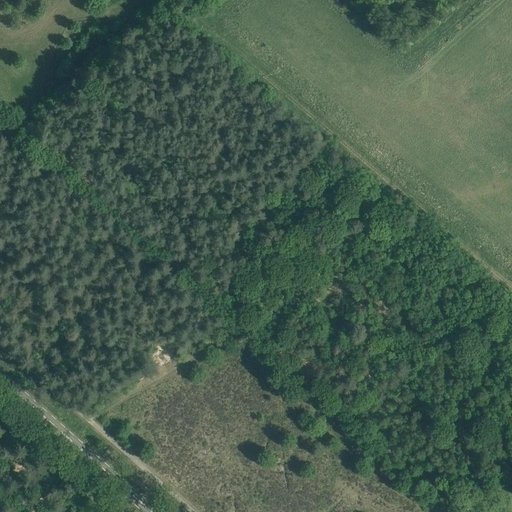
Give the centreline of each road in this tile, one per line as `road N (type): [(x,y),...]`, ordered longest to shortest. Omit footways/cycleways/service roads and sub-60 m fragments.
road 1 (track): [(68,440),(111,403),(411,224)]
road 2 (tertiary): [(149,511),(0,380)]
